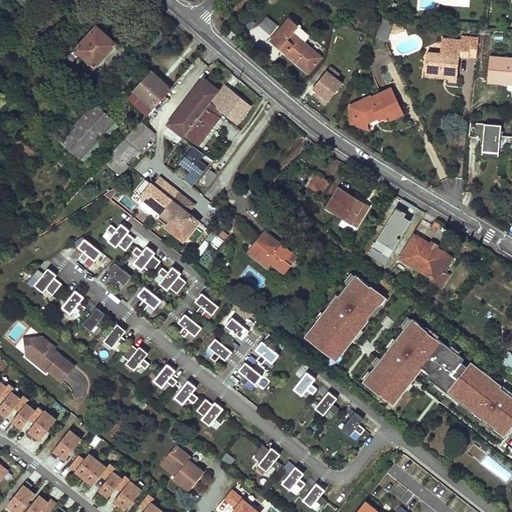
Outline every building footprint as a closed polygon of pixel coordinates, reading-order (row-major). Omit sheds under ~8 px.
[(271,34),(279,24),(266,14),(258,24),(271,34)] [(286,52),(272,40),(290,19),(300,27),(301,25),(290,15),(268,40),(284,54),(286,52)] [(387,39),(393,20),(382,17),(376,35),(387,39)] [(300,27),(290,19),(272,40),(286,52),(309,72),(322,58),(304,42),(310,36),(300,27)] [(404,30),(405,24),(393,24),(397,33),(404,30)] [(69,56),(74,60),(80,53),(96,66),(117,43),(97,25),(69,56)] [(471,41),(469,57),(477,58),(479,38),(462,36),(461,40),(471,41)] [(443,39),(442,54),(427,53),(425,72),(441,74),(441,76),(449,77),(448,79),(448,81),(457,82),(460,56),(469,57),(471,41),(461,40),(443,39)] [(488,83),(511,84),(511,57),(490,56),(488,83)] [(58,64),(68,73),(72,69),(62,60),(58,64)] [(339,76),(329,68),(326,72),(336,80),(339,76)] [(342,84),(336,80),(326,72),(313,89),(317,93),(322,97),(320,100),(319,101),(325,105),(342,84)] [(132,94),(151,111),(171,88),(163,81),(161,83),(151,74),(132,94)] [(182,132),(186,135),(218,93),(204,82),(172,124),(175,127),(182,132)] [(186,135),(199,145),(219,118),(218,117),(214,114),(215,112),(220,115),(223,112),(238,124),(252,105),(225,84),(218,93),(186,135)] [(391,88),(372,98),(372,96),(350,107),(356,120),(369,124),(371,117),(377,114),(379,118),(389,114),(391,120),(403,114),(391,88)] [(71,100),(77,104),(86,94),(80,89),(71,100)] [(129,98),(147,115),(151,111),(132,94),(129,98)] [(62,141),(81,159),(115,122),(95,104),(62,141)] [(356,120),(350,107),(351,124),(370,130),(369,124),(356,120)] [(371,117),(369,124),(379,118),(377,114),(371,117)] [(105,162),(120,175),(129,165),(126,163),(154,132),(142,121),(105,162)] [(502,125),(471,122),(469,136),(479,137),(478,145),(483,145),(483,151),(499,153),(500,147),(507,147),(511,147),(511,136),(501,136),(502,125)] [(168,136),(175,141),(182,132),(175,127),(168,136)] [(12,148),(27,162),(35,153),(20,139),(12,148)] [(165,164),(174,171),(180,162),(171,155),(165,164)] [(498,175),(506,176),(508,159),(500,158),(498,175)] [(209,169),(218,175),(224,167),(215,161),(209,169)] [(200,181),(209,188),(218,175),(209,169),(206,174),(203,177),(201,175),(203,172),(192,164),(188,171),(201,180),(200,181)] [(308,187),(323,196),(331,182),(316,174),(308,187)] [(277,176),(266,186),(271,190),(282,181),(280,179),(277,176)] [(161,178),(155,186),(158,188),(164,181),(161,178)] [(152,184),(146,180),(136,192),(142,197),(152,184)] [(164,181),(158,188),(155,186),(152,184),(142,197),(163,214),(159,218),(168,225),(172,220),(184,230),(194,217),(188,212),(192,209),(188,206),(191,202),(164,181)] [(327,207),(344,218),(357,225),(365,213),(359,209),(363,203),(338,188),(327,207)] [(363,203),(359,209),(365,213),(368,206),(363,203)] [(200,222),(194,217),(184,230),(190,234),(200,222)] [(344,218),(340,224),(353,232),(357,226),(357,225),(344,218)] [(131,231),(125,226),(123,229),(120,227),(118,230),(112,225),(107,230),(113,235),(109,241),(117,248),(119,245),(126,251),(135,239),(128,234),(131,231)] [(222,230),(217,235),(223,240),(227,234),(222,230)] [(273,263),(285,273),(298,257),(264,231),(249,251),(269,267),(273,263)] [(217,235),(210,244),(217,249),(224,241),(223,240),(217,235)] [(449,255),(415,235),(401,259),(435,279),(441,269),(449,255)] [(85,239),(81,244),(84,246),(81,249),(84,252),(80,258),(85,262),(90,256),(95,261),(102,252),(85,239)] [(156,253),(151,249),(149,252),(145,249),(143,252),(137,247),(133,253),(139,257),(134,263),(143,270),(145,267),(152,273),(161,262),(154,256),(156,253)] [(115,262),(111,268),(114,270),(111,273),(114,275),(109,281),(115,286),(119,280),(125,284),(132,276),(115,262)] [(174,272),(171,270),(169,273),(163,268),(159,273),(165,278),(160,284),(168,291),(171,288),(178,293),(187,282),(180,276),(182,274),(177,269),(174,272)] [(435,279),(440,282),(446,272),(441,269),(435,279)] [(49,275),(46,272),(44,275),(38,270),(34,276),(39,280),(35,286),(43,293),(45,290),(53,296),(62,285),(55,279),(57,276),(52,272),(49,275)] [(393,280),(399,285),(403,280),(397,275),(393,280)] [(366,300),(376,308),(379,303),(381,301),(392,310),(390,312),(406,324),(420,305),(384,277),(366,300)] [(145,286),(141,292),(144,294),(141,297),(144,299),(139,305),(145,310),(149,304),(155,309),(162,300),(145,286)] [(111,290),(108,294),(118,302),(121,298),(111,290)] [(80,304),(82,301),(79,298),(81,296),(76,291),(62,308),(71,315),(75,309),(81,314),(85,309),(80,304)] [(202,293),(198,299),(201,301),(199,304),(202,306),(197,312),(202,316),(207,310),(213,315),(220,307),(202,293)] [(381,301),(379,303),(390,312),(392,310),(381,301)] [(101,321),(103,318),(100,315),(102,312),(97,308),(83,325),(92,332),(96,326),(102,331),(106,325),(101,321)] [(186,314),(182,319),(184,322),(182,325),(185,327),(180,333),(185,337),(190,332),(196,336),(203,328),(186,314)] [(237,335),(240,337),(242,334),(245,336),(250,331),(233,317),(226,326),(232,330),(227,336),(232,341),(237,335)] [(121,332),(123,329),(118,325),(104,342),(112,349),(117,343),(123,347),(127,342),(121,337),(124,334),(121,332)] [(311,348),(320,337),(304,325),(296,336),(311,348)] [(32,338),(26,346),(31,350),(27,356),(47,373),(49,371),(63,382),(75,366),(54,349),(52,352),(49,350),(50,349),(51,347),(51,346),(51,344),(50,343),(42,336),(38,342),(32,338)] [(220,356),(223,358),(226,355),(229,357),(233,352),(216,338),(209,347),(215,351),(210,357),(216,362),(220,356)] [(263,342),(259,347),(262,349),(259,353),(262,355),(257,361),(263,365),(267,359),(273,364),(280,355),(263,342)] [(143,360),(146,357),(143,355),(145,352),(140,347),(137,350),(130,344),(121,356),(128,361),(126,364),(134,371),(139,365),(145,370),(149,364),(143,360)] [(511,355),(508,353),(502,364),(511,369),(510,372),(511,373),(511,355)] [(246,362),(242,368),(245,370),(242,373),(245,376),(240,382),(246,386),(251,380),(256,385),(263,376),(246,362)] [(171,377),(173,374),(170,372),(172,369),(167,365),(154,382),(162,388),(167,383),(173,387),(177,382),(171,377)] [(312,385),(314,382),(311,380),(314,377),(308,372),(295,389),(303,396),(308,390),(314,395),(318,390),(312,385)] [(12,391),(15,388),(9,383),(7,386),(0,380),(0,395),(5,400),(12,391)] [(191,389),(193,386),(188,381),(174,398),(183,405),(188,399),(193,404),(198,399),(192,394),(194,391),(191,389)] [(5,400),(0,406),(0,411),(7,417),(15,407),(20,411),(27,403),(30,399),(24,395),(21,399),(12,391),(5,400)] [(333,404),(336,401),(332,399),(335,396),(329,392),(316,409),(324,415),(329,410),(335,414),(339,409),(333,404)] [(219,415),(221,413),(218,410),(220,407),(215,403),(213,406),(205,400),(196,411),(203,417),(201,420),(210,427),(214,421),(220,425),(225,420),(219,415)] [(36,410),(27,403),(20,411),(12,421),(22,428),(29,419),(35,423),(44,411),(38,406),(36,410)] [(45,410),(44,411),(35,423),(25,435),(31,439),(35,435),(40,440),(57,419),(45,410)] [(359,425),(361,422),(358,419),(360,416),(355,412),(341,429),(350,436),(355,430),(361,435),(365,429),(359,425)] [(82,439),(70,430),(50,454),(56,459),(60,455),(65,460),(82,439)] [(176,445),(164,460),(178,472),(175,476),(173,479),(188,491),(203,473),(189,460),(191,458),(176,445)] [(269,451),(262,446),(253,457),(260,463),(258,466),(267,472),(271,467),(277,471),(282,466),(276,461),(278,458),(275,456),(277,453),(272,449),(269,451)] [(226,451),(221,458),(230,464),(235,457),(226,451)] [(85,478),(98,460),(89,453),(85,459),(79,454),(70,466),(85,478)] [(107,467),(98,460),(85,478),(93,485),(101,475),(107,480),(113,472),(116,468),(110,463),(107,467)] [(161,464),(175,476),(178,472),(164,460),(161,464)] [(9,470),(4,467),(0,472),(0,476),(2,478),(9,470)] [(299,480),(301,477),(298,475),(301,472),(295,467),(282,484),(290,491),(295,485),(301,490),(305,485),(299,480)] [(122,479),(113,472),(107,480),(99,489),(108,497),(116,487),(122,491),(130,480),(131,479),(125,475),(122,479)] [(33,485),(27,480),(7,505),(16,511),(21,511),(36,494),(30,489),(33,485)] [(142,490),(130,480),(122,491),(114,501),(126,510),(142,490)] [(320,497),(322,494),(319,491),(321,488),(316,484),(302,501),(311,508),(316,502),(321,507),(326,501),(320,497)] [(259,511),(232,490),(224,498),(237,507),(232,511),(259,511)] [(155,498),(149,493),(139,505),(145,510),(143,511),(157,511),(160,509),(152,502),(155,498)] [(48,502),(39,495),(25,511),(40,511),(41,511),(49,511),(56,503),(51,499),(48,502)] [(378,511),(365,501),(355,511),(378,511)]
